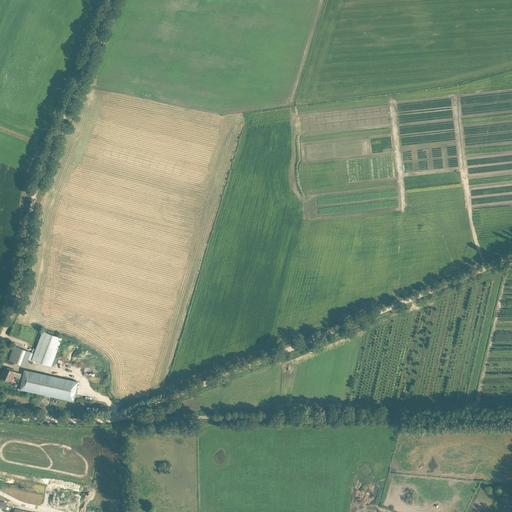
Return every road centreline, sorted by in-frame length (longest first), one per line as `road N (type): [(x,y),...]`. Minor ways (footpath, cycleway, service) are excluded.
road 1 (track): [(119,418),(511,257)]
road 2 (track): [(119,418),(511,410)]
road 3 (track): [(110,0),(36,190),(11,314)]
